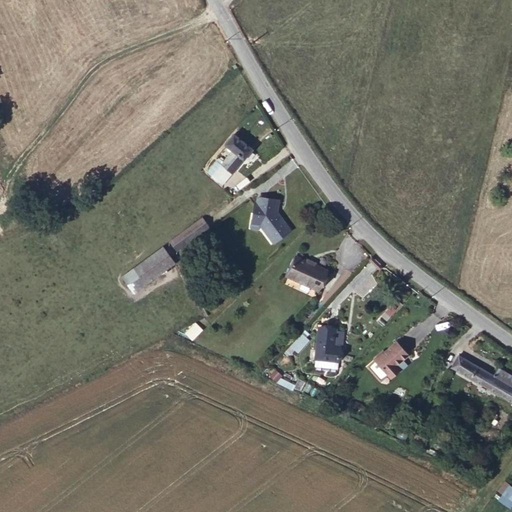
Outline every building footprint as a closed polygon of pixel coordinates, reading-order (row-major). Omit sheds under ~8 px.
[(228,141),(239,129),(236,127),(226,139),(228,141)] [(258,147),(239,129),(228,141),(238,150),(214,179),(224,189),(258,147)] [(341,143),(328,140),(326,150),(339,152),(341,143)] [(221,192),(224,189),(214,179),(211,183),(221,192)] [(253,204),(252,222),(264,223),(264,227),(277,242),(292,229),(281,217),(277,219),(274,214),(278,209),(278,199),(257,198),(257,204),(253,204)] [(205,217),(172,240),(178,250),(212,227),(205,217)] [(264,223),(252,222),(250,222),(250,231),(260,232),(261,227),(264,227),(264,223)] [(163,245),(122,276),(133,292),(175,262),(163,245)] [(320,290),(328,270),(299,257),(291,277),(320,290)] [(333,322),(319,322),(317,354),(338,356),(340,341),(332,340),(333,322)] [(389,373),(398,364),(397,362),(409,352),(398,340),(386,350),(378,356),(376,358),(387,371),(389,373)] [(378,356),(386,350),(384,348),(376,354),(378,356)] [(316,361),(337,363),(338,356),(317,354),(316,358),(316,361)] [(457,354),(451,365),(495,390),(511,399),(511,374),(497,366),(492,374),(457,354)] [(382,375),(387,371),(376,358),(371,363),(370,367),(378,376),(382,375)] [(400,367),(398,364),(389,373),(391,376),(400,367)] [(278,379),(283,373),(276,367),(271,372),(278,379)] [(510,509),(511,506),(511,487),(506,483),(495,498),(510,509)]
